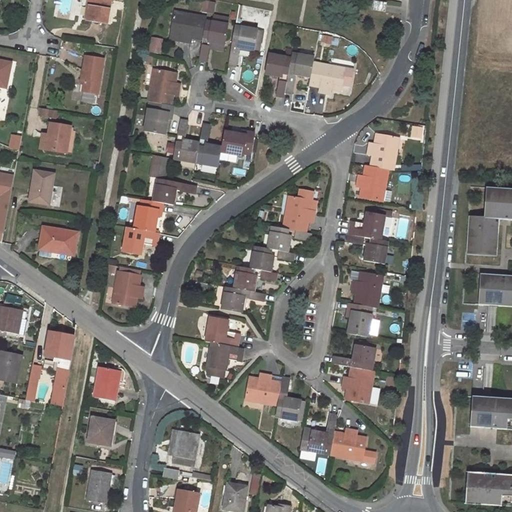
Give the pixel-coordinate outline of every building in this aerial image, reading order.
[(91,0),(88,20),(107,23),(111,0),(91,0)] [(204,1),(203,11),(215,12),(216,2),(204,1)] [(373,2),(372,9),(384,11),(386,4),(373,2)] [(175,11),(170,34),(180,36),(181,32),(185,33),(183,42),(191,43),(192,38),(202,40),(206,21),(206,17),(175,11)] [(206,61),(210,42),(225,45),(228,25),(212,22),(212,23),(206,21),(202,40),(199,60),(206,61)] [(239,48),(258,51),(259,44),(261,45),(263,31),(241,27),(241,28),(235,27),(228,65),(235,66),(239,48)] [(152,39),(150,52),(156,53),(159,40),(152,39)] [(265,74),(280,77),(276,95),(283,97),(284,92),(291,58),(285,57),(269,54),(265,74)] [(292,94),(296,75),(310,77),(313,63),(314,57),(298,55),(292,54),(291,58),(284,92),(292,94)] [(98,95),(104,59),(86,56),(82,80),(85,80),(84,85),(83,92),(98,95)] [(0,60),(0,85),(7,87),(11,63),(0,60)] [(353,70),(313,63),(310,77),(309,85),(320,88),(319,92),(326,94),(328,85),(332,85),(331,89),(341,91),(342,86),(350,87),(353,70)] [(177,73),(153,70),(148,101),(151,102),(172,105),(173,95),(178,95),(179,88),(171,87),(172,83),(175,83),(177,73)] [(147,109),(144,131),(165,134),(167,118),(165,118),(166,113),(172,114),(174,106),(172,105),(151,102),(150,109),(147,109)] [(39,116),(53,119),(54,110),(41,108),(39,116)] [(184,140),(188,121),(180,120),(173,158),(179,159),(179,160),(196,163),(196,162),(199,142),(184,140)] [(39,149),(66,153),(71,128),(50,124),(49,135),(42,133),(39,149)] [(221,146),(207,144),(210,125),(203,124),(199,142),(196,162),(196,163),(202,163),(201,164),(217,167),(220,152),(221,146)] [(414,139),(421,140),(422,131),(415,130),(414,139)] [(240,138),(240,134),(224,131),(221,146),(220,152),(243,156),(243,154),(251,155),(254,133),(246,132),(245,138),(240,138)] [(20,150),(22,137),(13,135),(11,148),(20,150)] [(368,147),(367,155),(372,155),(370,166),(388,169),(393,170),(399,138),(376,135),(374,144),(378,145),(377,148),(368,147)] [(153,155),(150,177),(157,178),(164,180),(166,169),(158,168),(161,157),(153,155)] [(166,169),(168,158),(161,157),(158,168),(166,169)] [(363,176),(358,176),(357,183),(365,184),(365,188),(361,188),(359,197),(382,201),(388,169),(370,166),(365,165),(363,176)] [(55,175),(35,171),(30,202),(50,205),(55,175)] [(0,209),(8,211),(15,177),(0,173),(0,195),(1,196),(0,200),(0,209)] [(173,205),(176,191),(195,194),(196,187),(157,179),(157,185),(156,185),(153,202),(164,204),(173,205)] [(511,220),(511,189),(491,188),(489,218),(484,218),(469,216),(466,255),(497,257),(499,223),(499,219),(505,220),(511,220)] [(311,201),(312,192),(299,190),(297,198),(311,201)] [(305,214),(306,210),(309,211),(311,201),(297,198),(288,197),(283,228),(306,233),(307,222),(312,223),(314,215),(305,214)] [(140,207),(137,206),(134,229),(155,233),(158,216),(154,215),(155,210),(162,211),(164,204),(153,202),(141,199),(140,207)] [(0,209),(0,231),(3,234),(8,211),(0,209)] [(365,223),(351,221),(349,234),(380,240),(384,216),(366,213),(365,223)] [(288,252),(290,238),(309,241),(310,234),(306,233),(283,228),(272,226),(271,233),(270,233),(267,248),(288,252)] [(127,227),(123,252),(141,255),(143,244),(156,246),(159,233),(155,233),(134,229),(127,227)] [(78,233),(44,228),(41,247),(59,251),(58,253),(74,256),(78,233)] [(349,234),(347,242),(366,246),(364,260),(384,264),(387,248),(386,248),(387,241),(380,240),(349,234)] [(271,272),(274,257),(292,260),(294,253),(288,252),(267,248),(255,246),(254,252),(253,252),(250,268),(271,272)] [(254,292),(257,277),(276,281),(277,273),(271,272),(250,268),(238,266),(237,272),(236,272),(234,288),(254,292)] [(117,272),(112,303),(135,307),(137,297),(142,298),(144,287),(138,286),(140,276),(117,272)] [(353,285),(351,293),(356,294),(354,304),(371,307),(377,308),(383,277),(360,272),(358,282),(362,283),(361,287),(353,285)] [(485,274),(483,305),(511,307),(511,276),(502,276),(485,274)] [(242,312),(245,298),(263,301),(265,293),(254,292),(234,288),(226,287),(225,292),(224,292),(222,309),(242,312)] [(353,318),(351,318),(348,333),(368,337),(372,315),(370,315),(371,307),(354,304),(349,303),(348,312),(354,313),(353,318)] [(0,306),(0,330),(25,336),(27,323),(21,322),(23,311),(0,306)] [(229,321),(211,317),(206,341),(213,342),(238,347),(241,334),(227,332),(229,321)] [(50,333),(46,355),(55,357),(54,361),(60,362),(52,404),(63,406),(75,337),(50,333)] [(375,348),(376,344),(359,340),(358,345),(375,348)] [(238,347),(213,342),(208,368),(209,368),(208,375),(224,378),(225,371),(227,371),(229,359),(241,361),(244,349),(238,347)] [(353,360),(334,357),(333,364),(351,367),(371,371),(372,366),(373,366),(375,348),(358,345),(355,345),(353,360)] [(0,380),(17,383),(22,357),(2,353),(1,355),(0,354),(0,380)] [(27,400),(35,401),(41,367),(33,365),(27,400)] [(117,370),(100,367),(94,397),(115,401),(118,386),(122,387),(125,373),(124,370),(122,369),(117,368),(117,370)] [(348,389),(346,399),(369,403),(374,371),(371,371),(351,367),(349,378),(344,377),(342,388),(348,389)] [(245,399),(277,405),(282,377),(264,374),(262,382),(258,382),(259,378),(249,377),(245,399)] [(280,417),(297,420),(301,400),(286,397),(290,379),(282,377),(277,405),(275,416),(280,416),(280,417)] [(477,397),(475,427),(497,429),(506,430),(507,420),(507,415),(511,414),(511,399),(483,398),(477,397)] [(312,431),(308,451),(325,454),(330,455),(334,432),(337,416),(330,415),(327,433),(312,431)] [(115,421),(93,417),(89,441),(110,445),(115,421)] [(180,431),(173,430),(168,453),(174,454),(177,438),(178,439),(180,431)] [(330,455),(374,463),(376,453),(364,451),(367,438),(357,436),(357,431),(350,430),(348,438),(345,438),(345,434),(334,432),(330,455)] [(199,435),(180,431),(178,439),(177,438),(174,454),(172,464),(193,468),(199,435)] [(179,471),(165,469),(163,476),(177,479),(178,475),(179,471)] [(113,474),(92,470),(87,500),(108,504),(113,474)] [(472,473),(469,504),(501,506),(502,496),(502,491),(511,491),(511,476),(492,475),(472,473)] [(244,511),(249,487),(228,483),(223,510),(237,511),(244,511)] [(196,511),(200,493),(179,489),(175,511),(196,511)]
